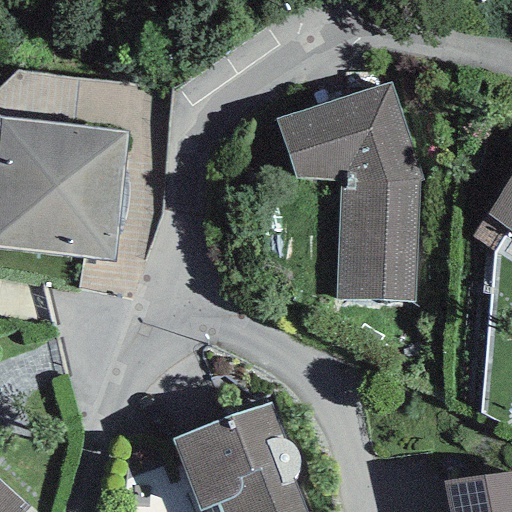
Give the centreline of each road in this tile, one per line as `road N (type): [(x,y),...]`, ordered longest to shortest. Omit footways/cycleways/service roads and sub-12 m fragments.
road 1 (residential): [(511,73),(454,59),(360,60),(246,93),(214,111),(189,135),(163,279)]
road 2 (residential): [(163,279),(230,313),(316,381),(347,511)]
road 3 (residential): [(163,279),(97,403),(68,511)]
